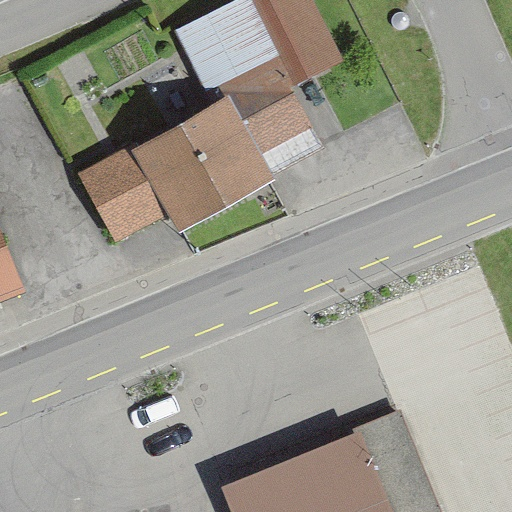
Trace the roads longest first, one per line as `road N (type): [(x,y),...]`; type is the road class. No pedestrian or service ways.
road 1 (primary): [(511,184),(0,391)]
road 2 (residential): [(511,160),(441,0)]
